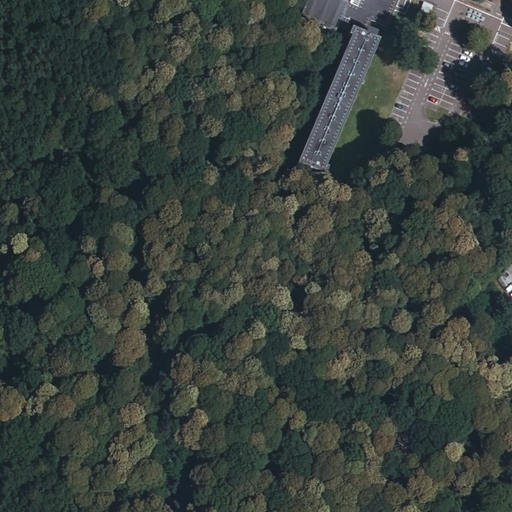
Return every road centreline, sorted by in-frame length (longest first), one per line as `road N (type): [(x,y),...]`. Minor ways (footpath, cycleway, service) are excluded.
road 1 (track): [(128,184),(173,511)]
road 2 (track): [(275,511),(337,438),(418,365),(459,303),(504,282)]
road 3 (track): [(106,0),(128,184)]
